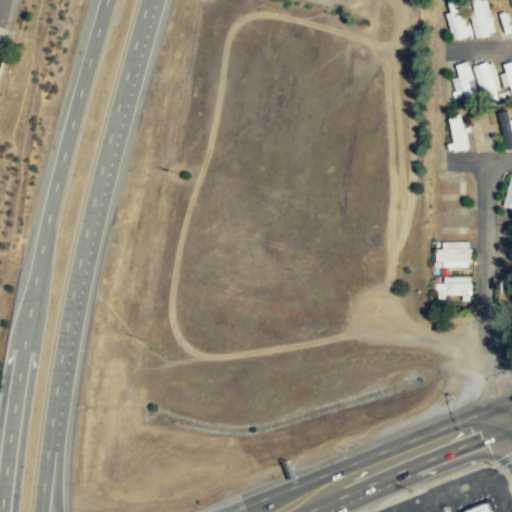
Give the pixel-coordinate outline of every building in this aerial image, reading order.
[(466,37),(465,36),(472,34),(470,24),(463,26),(455,0),(452,0),(447,1),(450,12),(445,13),(452,40),(457,38),(458,39),(466,37)] [(495,31),(486,0),(471,0),(474,11),(468,12),(476,38),(481,37),(482,38),(490,35),(489,33),(495,31)] [(476,94),(471,95),(472,97),(465,99),(462,89),(454,91),(450,78),(458,76),(455,64),(467,60),(472,78),(467,79),(469,88),(474,87),(476,94)] [(497,101),(494,89),(499,88),(492,62),(487,63),(486,61),(478,63),(479,64),(472,66),(479,92),(485,90),(489,103),(497,101)] [(511,61),(511,62),(511,61),(503,63),(505,71),(499,73),(502,86),(508,85),(511,96),(511,61)] [(511,147),(511,118),(510,119),(507,109),(503,110),(498,112),(507,149),(511,147)] [(468,147),(459,112),(452,114),(453,116),(448,118),(453,142),(451,143),(454,151),(468,147)] [(511,207),(511,174),(503,205),(510,207),(511,207)] [(434,268),(468,267),(468,241),(440,241),(440,248),(434,249),(434,268)] [(470,277),(443,277),(443,283),(435,283),(435,296),(461,296),(461,302),(470,301),(470,277)] [(462,511),(486,501),(490,511),(462,511)]
